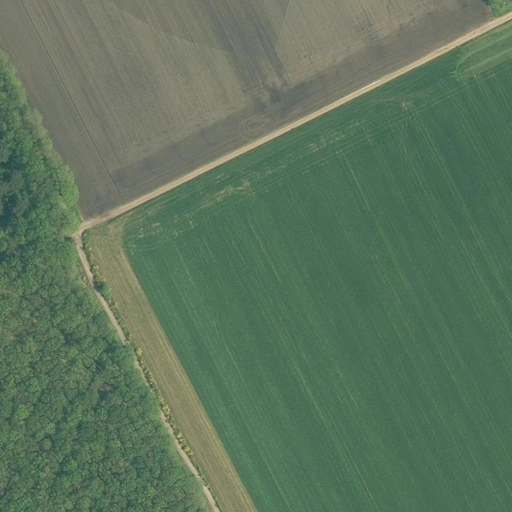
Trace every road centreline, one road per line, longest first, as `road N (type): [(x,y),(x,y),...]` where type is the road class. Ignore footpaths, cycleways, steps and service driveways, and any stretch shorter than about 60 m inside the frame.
road 1 (track): [(511,16),(74,234)]
road 2 (track): [(213,511),(74,234)]
road 3 (track): [(74,234),(0,82)]
